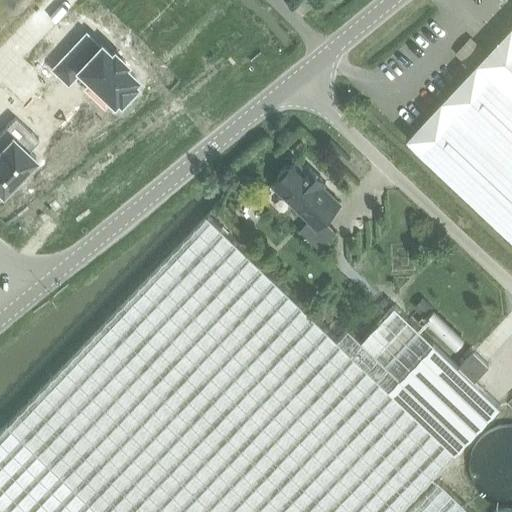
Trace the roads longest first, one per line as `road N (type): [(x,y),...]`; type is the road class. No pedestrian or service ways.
road 1 (tertiary): [(38,291),(297,83)]
road 2 (unclassified): [(511,286),(297,83)]
road 3 (tertiary): [(297,83),(390,0)]
